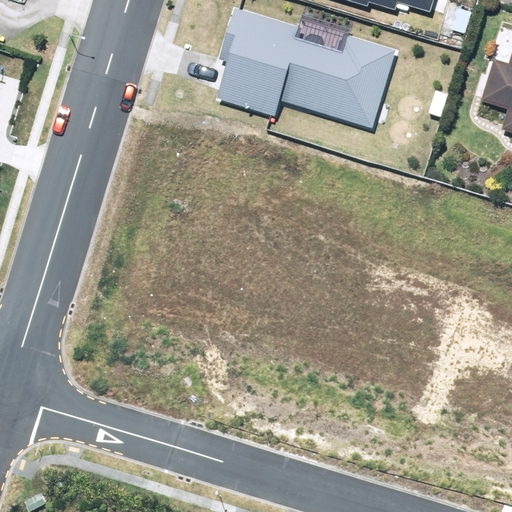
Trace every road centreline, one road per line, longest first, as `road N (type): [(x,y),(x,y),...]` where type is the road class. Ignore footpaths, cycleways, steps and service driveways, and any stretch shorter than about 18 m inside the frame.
road 1 (residential): [(7,389),(400,511)]
road 2 (residential): [(7,389),(127,0)]
